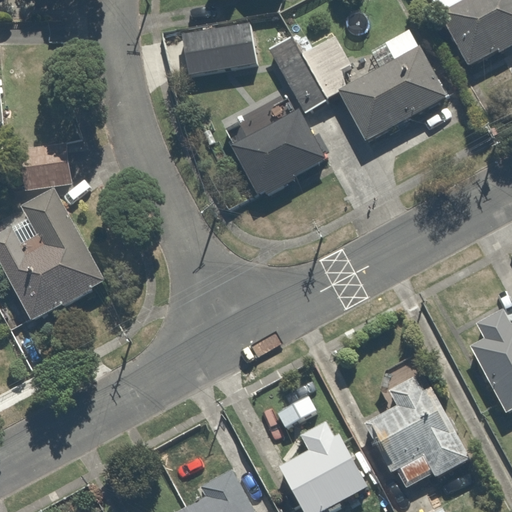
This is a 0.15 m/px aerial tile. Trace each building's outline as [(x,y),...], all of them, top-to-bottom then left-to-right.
[(511,0),(433,0),(468,65),(511,41),(511,0)] [(251,23),(182,33),(188,76),(258,65),(251,23)] [(336,88),(359,138),(447,96),(424,47),(415,27),(385,40),(395,61),(336,88)] [(295,34),(270,47),(301,108),(325,96),(295,34)] [(300,109),(225,148),(253,199),(327,158),(300,109)] [(82,135),(20,143),(25,188),(87,181),(82,135)] [(55,193),(27,208),(32,218),(11,230),(7,221),(0,224),(0,258),(34,319),(104,280),(55,193)] [(511,314),(507,305),(478,320),(483,329),(463,339),(501,415),(511,409),(511,314)] [(405,490),(474,456),(438,383),(430,387),(418,362),(378,382),(390,407),(369,417),(397,475),(405,490)] [(307,447),(282,459),(306,511),(322,511),(372,489),(345,430),(337,434),(332,422),(302,436),(307,447)] [(205,495),(175,511),(266,511),(244,472),(237,461),(198,483),(205,495)]
